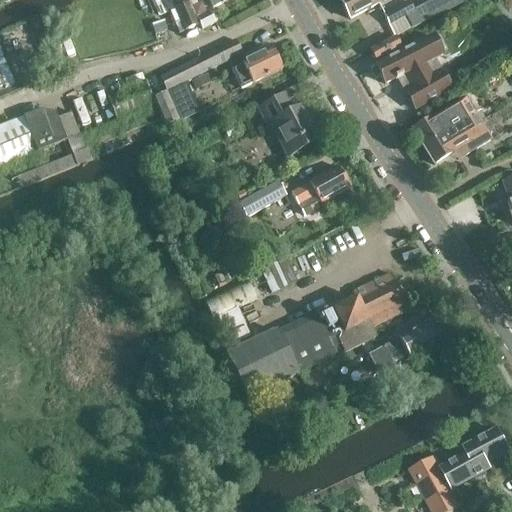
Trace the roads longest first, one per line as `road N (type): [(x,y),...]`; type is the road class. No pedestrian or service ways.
road 1 (tertiary): [(511,346),(294,0)]
road 2 (unknown): [(423,209),(259,330)]
